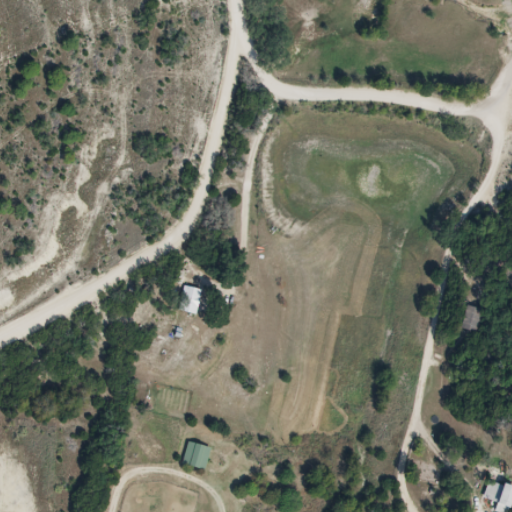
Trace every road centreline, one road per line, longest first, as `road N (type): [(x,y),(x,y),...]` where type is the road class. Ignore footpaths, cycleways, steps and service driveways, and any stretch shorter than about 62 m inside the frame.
road 1 (residential): [(511,87),(501,114),(393,88),(283,87),(243,54)]
road 2 (residential): [(250,0),(243,54),(212,154),(151,252)]
road 3 (residential): [(0,335),(151,252)]
